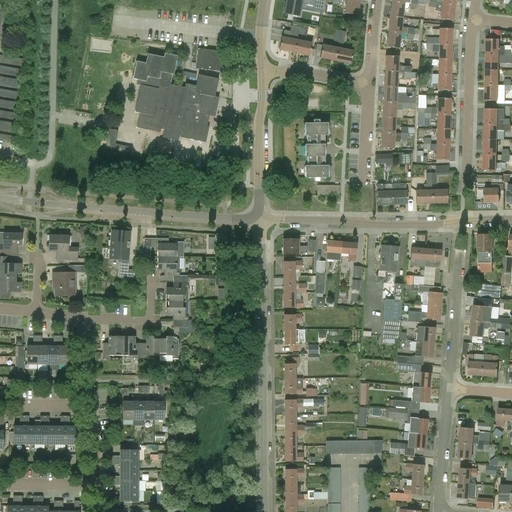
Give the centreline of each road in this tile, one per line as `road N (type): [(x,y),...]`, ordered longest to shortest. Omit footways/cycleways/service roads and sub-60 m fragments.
road 1 (residential): [(259,511),(257,221)]
road 2 (residential): [(257,221),(0,197)]
road 3 (residential): [(257,221),(511,221)]
road 4 (residential): [(464,186),(472,17)]
road 5 (residential): [(262,72),(257,221)]
road 6 (residential): [(447,390),(458,242)]
road 7 (residential): [(437,510),(447,390)]
